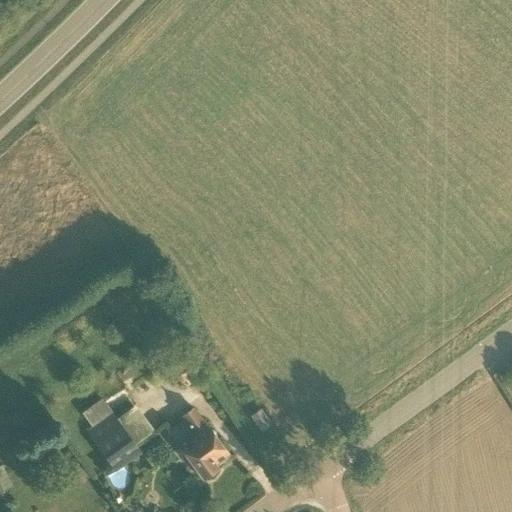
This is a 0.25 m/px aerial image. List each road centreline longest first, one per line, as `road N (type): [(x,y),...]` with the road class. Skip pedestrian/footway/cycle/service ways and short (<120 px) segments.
road 1 (residential): [(336,463),(511,334)]
road 2 (secondary): [(0,99),(102,0)]
